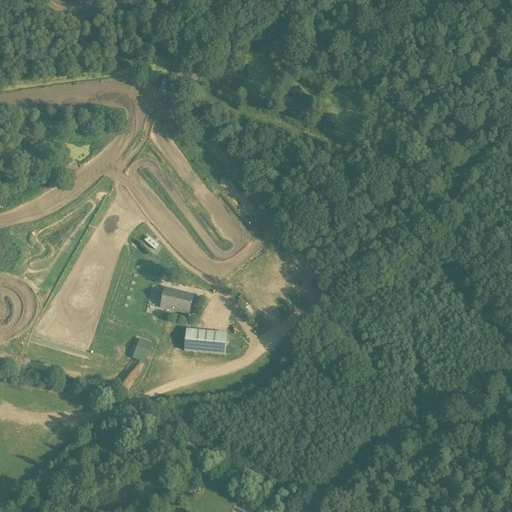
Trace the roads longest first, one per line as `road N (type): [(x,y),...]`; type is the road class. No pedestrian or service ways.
road 1 (track): [(363,0),(381,43),(478,101),(491,133),(479,168),(421,235),(385,250),(301,321),(228,363),(178,376),(128,402)]
road 2 (track): [(314,511),(403,437),(511,449)]
